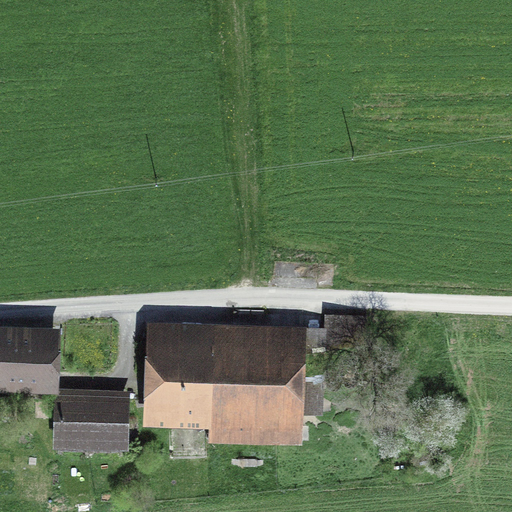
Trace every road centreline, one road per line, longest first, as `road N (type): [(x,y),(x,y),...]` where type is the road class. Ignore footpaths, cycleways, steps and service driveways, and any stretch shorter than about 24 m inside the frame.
road 1 (track): [(0,310),(245,296),(511,306)]
road 2 (track): [(245,296),(248,205),(231,0)]
